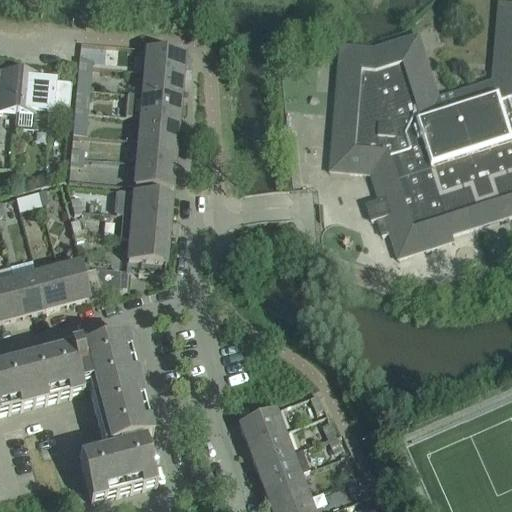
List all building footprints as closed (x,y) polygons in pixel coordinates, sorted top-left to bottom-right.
[(511,7),(499,7),(492,85),(440,102),(420,38),(400,44),(401,45),(375,53),(360,52),(360,51),(340,50),(329,176),(350,177),(350,176),(372,178),(380,205),(371,208),(374,217),(383,214),(399,263),(455,245),(453,239),(480,230),(483,223),(503,217),(508,221),(511,219),(511,7)] [(181,79),(183,57),(146,54),(144,76),(181,79)] [(92,64),(79,63),(78,71),(91,72),(92,64)] [(90,80),(91,72),(78,71),(77,79),(90,80)] [(0,116),(16,118),(20,77),(0,75),(0,79),(0,116)] [(179,102),(181,79),(144,76),(142,99),(179,102)] [(16,118),(14,133),(15,133),(33,135),(34,125),(50,126),(52,111),(68,112),(71,88),(46,85),(45,91),(36,90),(37,85),(37,78),(20,77),(16,118)] [(76,93),(75,108),(88,109),(89,94),(76,93)] [(177,125),(179,102),(142,99),(140,122),(177,125)] [(88,109),(75,108),(74,116),(87,117),(88,109)] [(73,124),(72,138),(85,140),(86,125),(87,117),(74,116),(73,124)] [(176,148),(177,125),(140,122),(138,144),(176,148)] [(174,170),(176,148),(138,144),(136,167),(174,170)] [(83,154),(71,153),(70,153),(70,162),(83,163),(83,154)] [(82,171),(83,163),(70,162),(69,170),(82,171)] [(172,194),(174,170),(136,167),(134,191),(172,194)] [(48,207),(45,195),(37,197),(40,209),(48,207)] [(37,197),(16,203),(19,215),(40,209),(37,197)] [(169,224),(171,201),(134,197),(131,220),(169,224)] [(77,202),(70,204),(74,218),(81,216),(77,202)] [(169,224),(131,220),(121,219),(119,243),(129,243),(167,247),(169,224)] [(79,224),(70,227),(75,244),(89,240),(87,232),(81,234),(79,224)] [(163,282),(167,247),(129,243),(127,267),(139,268),(137,279),(163,282)] [(90,303),(83,276),(81,267),(58,273),(67,309),(90,303)] [(67,309),(58,273),(36,279),(45,315),(67,309)] [(120,275),(96,273),(83,276),(90,303),(119,296),(120,275)] [(45,315),(36,279),(13,285),(23,321),(45,315)] [(23,321),(13,285),(0,288),(0,322),(1,327),(23,321)] [(152,442),(126,341),(124,342),(98,349),(96,340),(97,339),(97,338),(67,346),(67,347),(69,347),(70,350),(82,398),(89,397),(104,453),(144,442),(144,444),(152,442)] [(0,420),(82,398),(70,350),(0,368),(0,420)] [(323,413),(317,399),(310,402),(316,416),(323,413)] [(282,437),(274,416),(238,429),(247,450),(282,437)] [(335,441),(329,428),(322,431),(328,444),(335,441)] [(290,459),(282,437),(247,450),(255,472),(290,459)] [(341,455),(335,441),(328,444),(334,458),(341,455)] [(156,489),(145,446),(144,444),(144,442),(104,453),(78,460),(78,461),(79,461),(91,506),(90,507),(90,508),(157,491),(157,489),(156,489)] [(301,454),(290,459),(255,472),(263,493),(298,480),(309,476),(301,454)] [(353,483),(347,470),(340,473),(346,486),(353,483)] [(278,511),(306,501),(298,480),(263,493),(269,511),(278,511)] [(359,498),(353,483),(346,486),(353,501),(359,498)] [(309,511),(306,501),(278,511),(309,511)]
